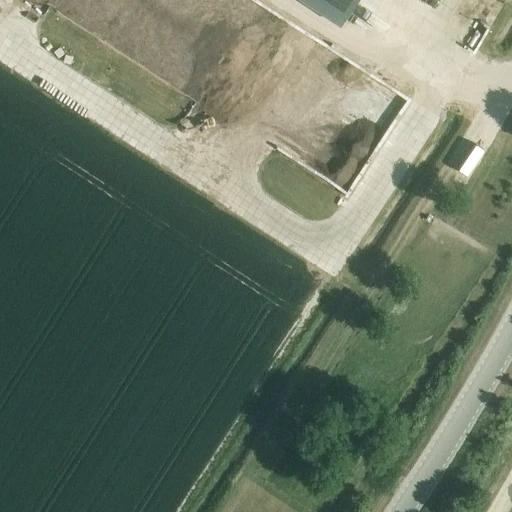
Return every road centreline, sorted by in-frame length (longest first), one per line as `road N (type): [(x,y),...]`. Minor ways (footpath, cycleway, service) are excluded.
road 1 (unknown): [(434,83),(426,111),(371,202),(328,240),(304,244),(249,215),(0,34)]
road 2 (tertiary): [(397,511),(511,320)]
